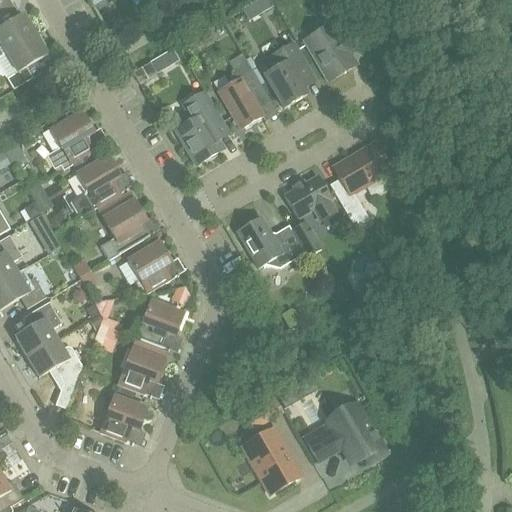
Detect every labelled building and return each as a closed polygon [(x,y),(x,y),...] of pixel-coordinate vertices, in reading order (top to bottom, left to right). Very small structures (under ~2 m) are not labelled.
[(268,0),(259,0),(255,3),(262,15),(273,8),(268,0)] [(334,0),(340,22),(332,26),(304,42),(329,84),(357,67),(350,55),(365,46),(358,17),(353,0),(334,0)] [(0,58),(5,55),(35,37),(24,17),(3,29),(0,25),(0,58)] [(0,58),(0,69),(13,92),(33,80),(26,70),(47,57),(35,37),(5,55),(0,58)] [(307,97),(303,91),(315,83),(293,45),(270,59),(277,70),(264,77),(284,110),(307,97)] [(231,87),(218,94),(240,132),(263,118),(257,108),(258,105),(268,99),(261,87),(252,73),(242,56),(228,64),(233,72),(231,74),(231,87)] [(163,67),(159,59),(150,64),(156,75),(162,72),(163,67)] [(156,76),(150,64),(133,75),(139,86),(156,76)] [(230,136),(224,127),(204,94),(181,108),(187,119),(186,119),(184,124),(186,127),(176,133),(197,167),(223,151),(218,143),(230,136)] [(77,108),(69,112),(47,125),(62,150),(48,158),(55,171),(60,168),(62,171),(101,148),(81,114),(81,115),(77,108)] [(16,144),(4,151),(14,169),(26,162),(16,144)] [(333,170),(340,181),(350,198),(390,174),(374,145),(333,170)] [(11,166),(3,152),(0,153),(0,163),(4,170),(11,166)] [(80,220),(120,196),(112,183),(119,179),(107,158),(77,176),(87,193),(70,203),(80,220)] [(318,179),(307,185),(304,182),(294,188),(296,192),(285,198),(298,221),(315,211),(320,220),(336,211),(330,202),(331,201),(318,179)] [(38,185),(27,192),(30,197),(42,191),(38,185)] [(100,249),(108,263),(146,240),(139,227),(146,223),(128,194),(98,212),(115,240),(100,249)] [(357,201),(343,209),(355,230),(369,222),(357,201)] [(40,215),(34,205),(24,211),(29,221),(40,215)] [(0,236),(10,231),(3,220),(0,214),(0,236)] [(35,234),(47,227),(41,217),(29,224),(35,234)] [(305,256),(293,235),(291,231),(274,241),(261,219),(237,234),(259,271),(265,267),(279,271),(305,256)] [(307,227),(293,235),(305,256),(308,260),(322,251),(307,227)] [(0,285),(17,275),(11,265),(22,259),(9,238),(0,243),(0,285)] [(178,278),(158,244),(128,262),(140,282),(135,285),(142,297),(148,296),(178,278)] [(72,267),(80,280),(91,273),(83,261),(72,267)] [(46,300),(39,289),(34,280),(29,283),(23,272),(17,276),(17,275),(0,285),(0,312),(20,300),(27,311),(46,300)] [(98,285),(91,273),(80,280),(87,292),(98,285)] [(183,316),(151,304),(142,325),(137,323),(131,338),(169,353),(183,316)] [(15,340),(27,359),(57,342),(51,332),(61,326),(49,305),(30,316),(36,327),(15,340)] [(94,307),(86,312),(91,321),(100,316),(94,307)] [(291,310),(281,317),(289,331),(300,325),(291,310)] [(100,317),(91,323),(97,332),(102,320),(100,317)] [(93,345),(103,349),(110,330),(100,326),(93,345)] [(62,351),(57,342),(27,359),(39,380),(53,371),(63,387),(55,407),(67,412),(83,370),(71,350),(67,349),(62,351)] [(151,400),(165,364),(132,351),(118,388),(151,400)] [(285,410),(297,403),(289,390),(277,397),(285,410)] [(100,435),(125,444),(130,430),(138,433),(147,411),(114,398),(100,435)] [(364,457),(368,465),(390,453),(389,452),(384,454),(378,442),(379,442),(374,434),(373,434),(358,408),(303,440),(318,466),(342,452),(350,465),(364,457)] [(263,425),(255,411),(245,417),(253,431),(263,425)] [(243,448),(249,459),(263,484),(271,497),(301,480),(273,431),(258,440),(243,448)] [(24,501),(16,489),(10,492),(0,475),(0,511),(11,511),(10,509),(24,501)]
